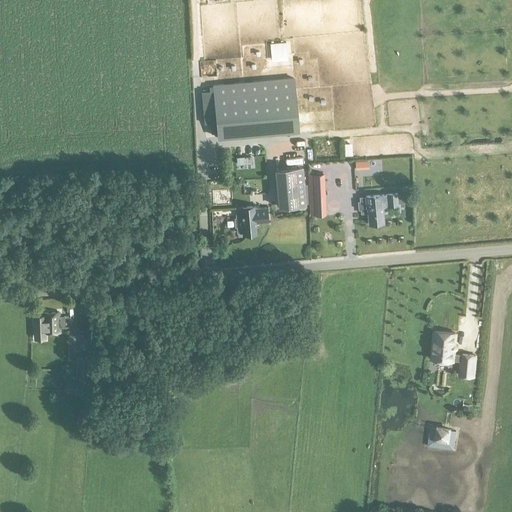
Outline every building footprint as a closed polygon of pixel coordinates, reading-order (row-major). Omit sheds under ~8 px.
[(203,76),(203,97),(211,97),(210,76),(203,76)] [(298,130),(294,78),(223,84),(214,85),(213,85),(218,137),(298,130)] [(305,204),(302,166),(276,169),(279,207),(292,205),(305,204)] [(246,170),(222,171),(224,196),(247,195),(246,170)] [(324,196),(323,174),(309,174),(310,197),(324,196)] [(382,207),(388,206),(400,205),(399,193),(365,195),(365,196),(359,197),(360,201),(358,201),(358,209),(360,209),(361,213),(368,213),(368,223),(370,223),(372,226),(377,226),(378,222),(383,222),(382,207)] [(237,233),(243,233),(256,232),(255,216),(254,210),(246,211),(235,211),(236,218),(234,218),(235,227),(237,227),(237,233)] [(77,312),(97,300),(76,301),(77,312)] [(60,331),(60,328),(65,327),(64,320),(63,320),(63,316),(59,316),(59,312),(43,313),(44,332),(60,331)] [(453,361),(453,360),(461,361),(461,355),(453,354),(455,333),(434,331),(433,351),(436,351),(436,359),(438,359),(438,360),(439,360),(439,362),(445,362),(445,361),(446,361),(446,360),(453,361)] [(473,376),(475,355),(461,354),(461,355),(461,361),(459,375),(473,376)] [(77,391),(77,393),(89,394),(91,358),(78,357),(77,378),(67,378),(67,390),(77,391)] [(451,430),(452,426),(436,424),(436,428),(430,427),(428,446),(454,449),(456,430),(451,430)]
